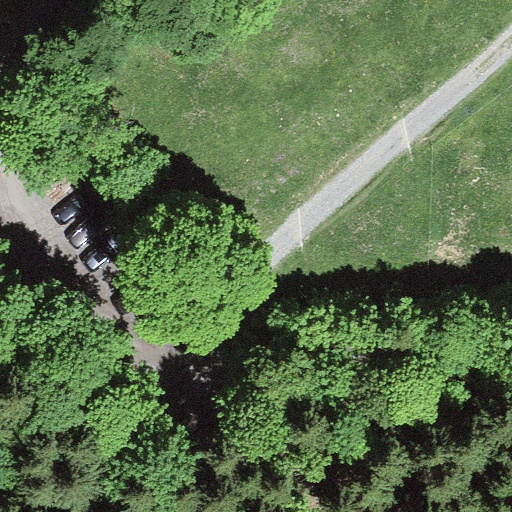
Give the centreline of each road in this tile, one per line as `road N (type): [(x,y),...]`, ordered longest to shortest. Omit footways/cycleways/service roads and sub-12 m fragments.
road 1 (track): [(511,56),(174,356)]
road 2 (track): [(174,356),(320,364),(511,350)]
